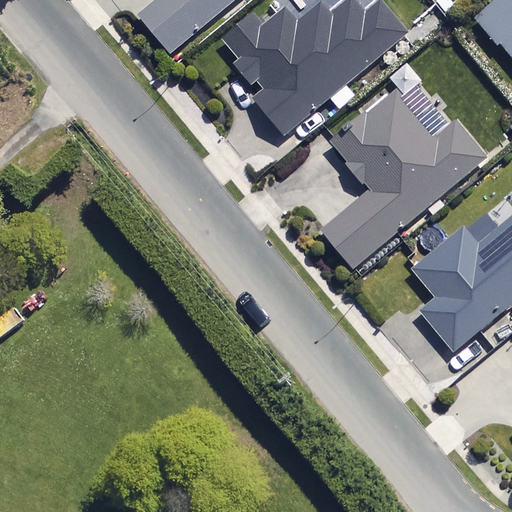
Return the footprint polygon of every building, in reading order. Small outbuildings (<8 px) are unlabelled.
[(163,0),(143,17),(174,55),(240,0),(163,0)] [(368,14),(356,0),(354,0),(334,17),(324,4),(300,24),(280,0),(274,0),(224,41),(240,61),(237,64),(256,87),(262,83),(267,89),(256,98),(286,134),(408,33),(382,2),(368,14)] [(511,0),(501,0),(478,21),(511,58),(511,0)] [(419,89),(426,84),(411,65),(393,79),(401,89),(334,145),(374,192),(326,232),(357,269),(488,158),(459,124),(452,130),(419,89)] [(75,164),(50,134),(8,171),(33,201),(75,164)] [(480,333),(495,351),(511,337),(511,222),(482,247),(467,229),(415,272),(439,301),(423,315),(455,354),(480,333)]
